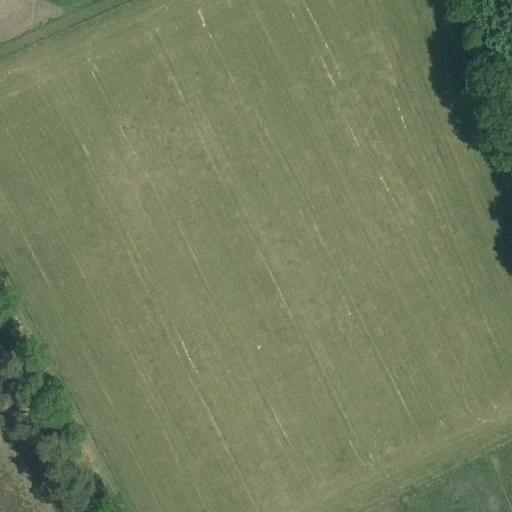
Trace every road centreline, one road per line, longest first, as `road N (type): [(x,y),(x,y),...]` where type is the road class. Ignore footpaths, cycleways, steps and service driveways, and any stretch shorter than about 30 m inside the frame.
road 1 (track): [(511,167),(447,0),(117,0),(0,51)]
road 2 (track): [(0,369),(76,511)]
